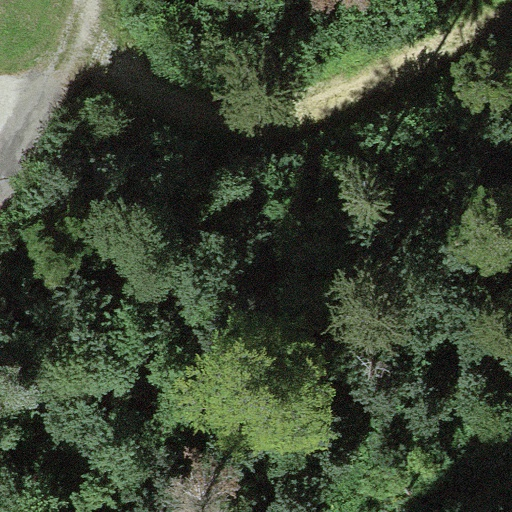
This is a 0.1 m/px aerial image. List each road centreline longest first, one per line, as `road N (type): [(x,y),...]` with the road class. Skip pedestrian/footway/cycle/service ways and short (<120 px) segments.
road 1 (track): [(511,7),(312,110),(208,123),(162,102),(93,33)]
road 2 (track): [(0,159),(93,33)]
